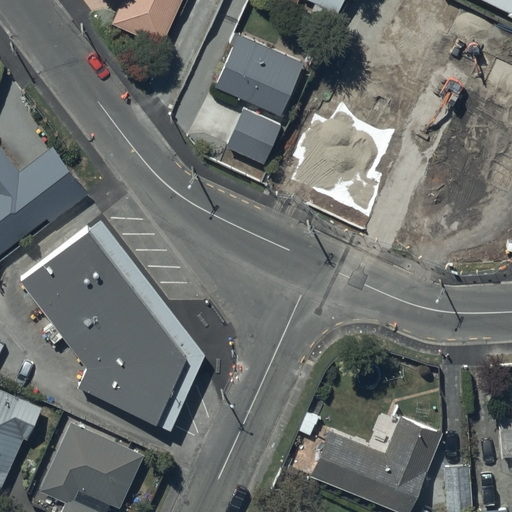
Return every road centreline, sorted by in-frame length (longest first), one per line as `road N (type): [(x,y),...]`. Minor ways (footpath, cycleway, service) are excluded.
road 1 (residential): [(22,0),(169,187),(317,265)]
road 2 (residential): [(205,511),(317,265)]
road 3 (residential): [(317,265),(408,304),(511,311)]
